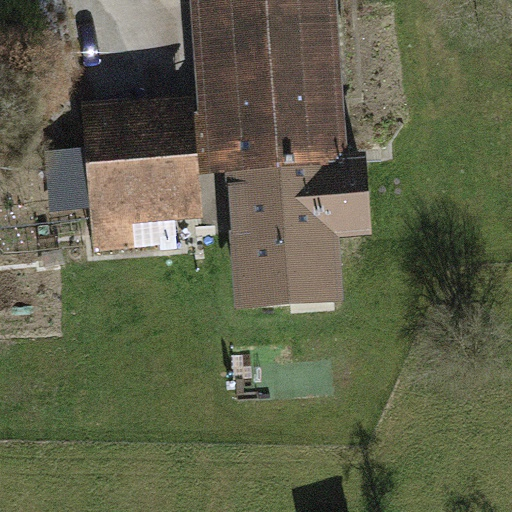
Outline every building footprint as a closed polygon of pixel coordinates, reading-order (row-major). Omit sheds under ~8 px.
[(220,0),(191,0),(204,177),(233,175),(220,0)] [(220,0),(233,175),(242,305),(337,299),(333,234),(366,232),(361,162),(347,163),(324,165),(312,0),(220,0)] [(336,0),(312,0),(324,165),(347,163),(336,0)] [(90,104),(91,126),(188,118),(186,97),(90,104)] [(193,198),(188,118),(91,126),(101,246),(120,244),(119,225),(117,203),(193,198)] [(117,203),(119,225),(196,219),(193,198),(117,203)]
